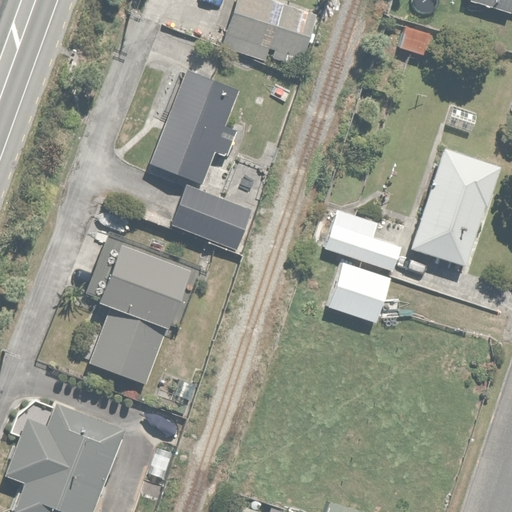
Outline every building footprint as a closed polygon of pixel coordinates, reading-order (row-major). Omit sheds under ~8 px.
[(312,14),(252,0),(236,0),(227,43),(301,60),(312,14)] [(511,0),(460,0),(460,3),(510,17),(511,10),(511,0)] [(433,37),(404,28),(398,50),(426,58),(433,37)] [(233,95),(189,78),(156,161),(201,178),(233,95)] [(493,166),(434,151),(409,250),(468,265),(493,166)] [(182,188),(168,225),(236,250),(250,213),(182,188)] [(376,228),(336,215),(324,252),(390,274),(399,249),(372,240),(376,228)] [(191,273),(119,250),(99,312),(108,315),(171,335),(191,273)] [(388,276),(338,260),(325,302),(375,318),(388,276)] [(166,335),(108,315),(90,367),(148,387),(166,335)] [(96,511),(122,435),(53,412),(47,431),(25,423),(5,482),(24,488),(15,511),(96,511)]
